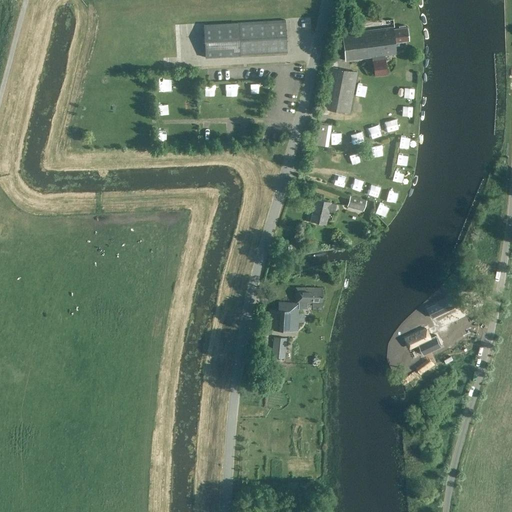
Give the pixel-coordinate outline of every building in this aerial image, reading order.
[(284,20),(238,23),(204,25),(205,49),(239,47),(239,55),(286,52),(284,20)] [(371,57),(385,55),(396,54),(395,46),(398,45),(398,41),(408,40),(407,27),(405,27),(404,25),(398,26),(398,28),(393,29),(392,27),(341,34),(345,61),(371,57)] [(357,72),(332,67),(333,62),(333,61),(334,56),(330,55),(329,60),(328,67),(320,107),(349,113),(357,72)] [(385,55),(371,57),(373,65),(374,76),(387,74),(386,64),(385,55)] [(155,82),(169,81),(168,68),(154,69),(155,82)] [(257,93),(257,80),(247,81),(247,93),(257,93)] [(212,88),(212,81),(202,81),(202,89),(212,88)] [(395,123),(383,127),(385,134),(397,130),(395,123)] [(318,125),(315,143),(323,145),(326,126),(318,125)] [(213,129),(202,128),(201,140),(213,140),(213,129)] [(395,148),(401,150),(404,137),(398,136),(395,148)] [(349,152),(350,164),(359,164),(359,152),(349,152)] [(404,166),(406,154),(395,153),(394,164),(404,166)] [(342,185),(343,175),(335,174),(333,184),(342,185)] [(368,187),(366,193),(377,198),(379,192),(368,187)] [(383,202),(394,204),(396,192),(385,190),(383,202)] [(349,195),(346,206),(363,211),(366,200),(349,195)] [(316,199),(311,220),(325,224),(327,210),(334,212),(336,204),(329,203),(329,202),(316,199)] [(374,215),(379,217),(382,204),(376,203),(374,215)] [(304,303),(312,303),(312,306),(321,306),(321,301),(322,301),(322,288),(295,287),(295,302),(278,302),(278,309),(269,309),(269,329),(298,329),(298,307),(304,307),(304,303)] [(457,304),(452,295),(426,308),(431,317),(457,304)] [(418,345),(424,342),(426,347),(437,342),(434,336),(430,338),(426,328),(405,338),(409,347),(417,344),(418,345)] [(271,357),(284,358),(286,338),(273,337),(271,357)] [(415,367),(417,371),(428,362),(425,359),(415,367)]
